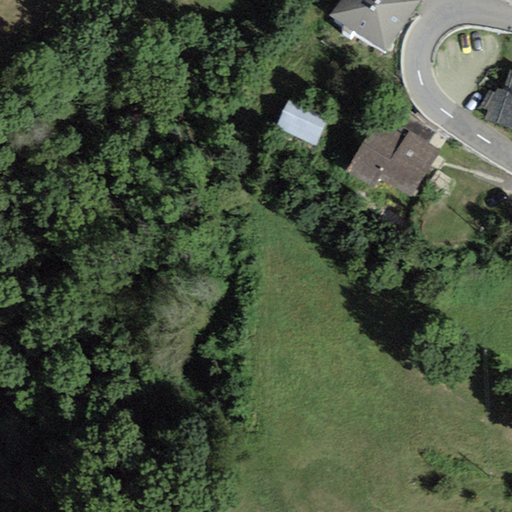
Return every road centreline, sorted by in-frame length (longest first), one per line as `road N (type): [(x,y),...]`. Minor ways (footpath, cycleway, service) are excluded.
road 1 (track): [(360,511),(252,453),(205,375),(164,346),(119,277),(64,252),(40,249),(0,261)]
road 2 (tertiary): [(511,162),(453,125),(422,91),(412,66),(424,26),(449,10)]
